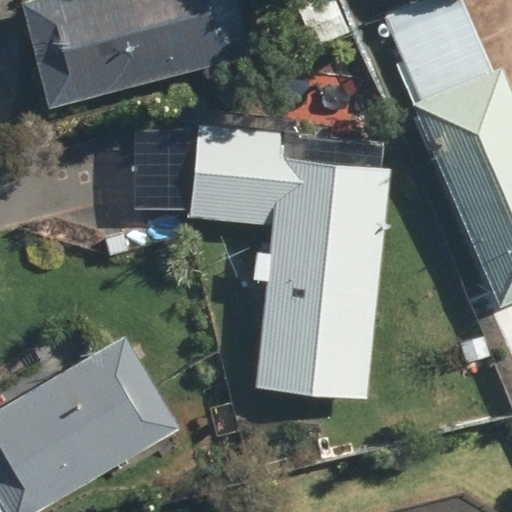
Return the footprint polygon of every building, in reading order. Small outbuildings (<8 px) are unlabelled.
[(235,0),(17,0),(50,109),(250,51),(235,0)] [(336,0),(290,0),(316,52),(353,33),(336,0)] [(463,0),(418,0),(375,18),(495,307),(511,300),(511,95),(498,61),(490,64),(463,0)] [(296,128),(192,120),(185,218),(263,224),(251,390),(371,398),(389,142),(296,136),(296,128)] [(116,330),(0,399),(0,511),(38,511),(176,430),(116,330)]
